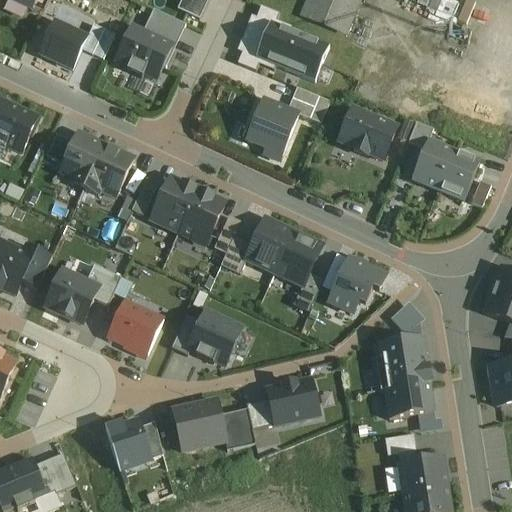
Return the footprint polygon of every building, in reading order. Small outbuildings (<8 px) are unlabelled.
[(35,0),(6,0),(31,11),(35,0)] [(308,0),(302,16),(346,35),(361,0),(308,0)] [(329,51),(270,27),(263,44),(322,68),(329,51)] [(173,50),(132,31),(116,65),(129,71),(127,75),(142,82),(142,81),(144,78),(157,84),(173,50)] [(322,68),(263,44),(256,62),(315,86),(322,68)] [(42,120),(21,111),(19,113),(0,104),(0,150),(5,153),(6,150),(21,157),(29,141),(31,142),(42,120)] [(299,118),(263,104),(247,144),(266,152),(264,158),(280,164),(299,118)] [(397,131),(353,113),(339,146),(354,152),(353,154),(367,160),(368,158),(383,164),(397,131)] [(85,190),(104,150),(80,139),(62,180),(85,190)] [(454,154),(428,144),(412,185),(438,195),(454,154)] [(136,164),(104,150),(85,190),(82,198),(99,207),(103,198),(117,205),(136,164)] [(480,165),(454,154),(438,195),(464,206),(480,165)] [(177,240),(198,194),(174,183),(153,228),(177,240)] [(210,254),(231,209),(198,194),(177,240),(210,254)] [(264,224),(245,263),(275,277),(293,237),(264,224)] [(0,242),(0,294),(15,301),(35,259),(0,242)] [(349,263),(329,307),(351,317),(352,315),(352,317),(353,318),(359,305),(365,307),(372,292),(379,295),(386,280),(349,263)] [(62,272),(44,312),(83,330),(102,290),(62,272)] [(511,275),(501,272),(496,287),(494,287),(491,294),(511,301),(511,275)] [(511,301),(491,294),(489,301),(490,302),(485,317),(510,326),(511,327),(511,301)] [(124,306),(107,362),(145,360),(162,323),(124,306)] [(205,316),(187,355),(225,372),(243,334),(205,316)] [(511,327),(510,326),(503,342),(511,343),(511,327)] [(378,387),(428,380),(424,342),(373,349),(378,387)] [(0,357),(0,401),(17,365),(0,357)] [(511,367),(508,368),(507,365),(486,369),(490,396),(494,396),(496,410),(511,407),(511,367)] [(428,380),(378,387),(383,422),(433,415),(428,380)] [(268,393),(275,430),(320,421),(313,384),(268,393)] [(173,414),(182,457),(228,448),(219,404),(173,414)] [(107,435),(121,476),(153,466),(139,424),(107,435)] [(387,456),(415,454),(414,436),(385,438),(387,456)] [(64,459),(33,471),(44,497),(55,493),(56,496),(75,488),(64,459)] [(31,465),(0,477),(0,504),(3,511),(7,511),(44,497),(33,471),(31,465)] [(400,498),(448,491),(444,465),(396,474),(400,498)] [(451,511),(448,491),(400,498),(402,511),(451,511)]
